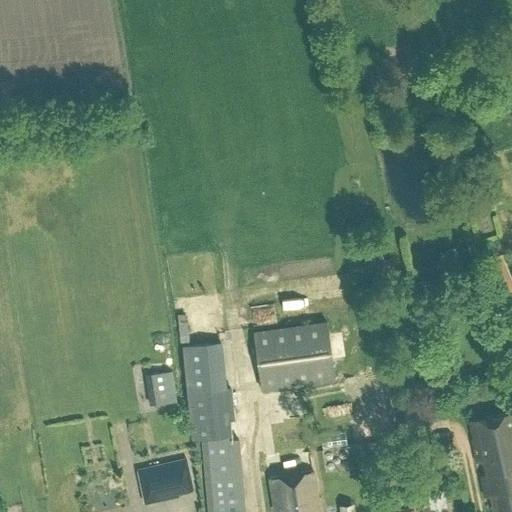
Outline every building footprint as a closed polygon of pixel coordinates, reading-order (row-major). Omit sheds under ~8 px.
[(487,203),(502,198),(496,180),(470,187),(475,205),(486,202),(487,203)] [(253,330),(262,390),(336,379),(327,319),(253,330)] [(216,436),(217,439),(228,438),(228,435),(225,435),(223,410),(234,409),(232,387),(220,388),(216,342),(182,345),(191,438),(216,436)] [(155,403),(176,400),(172,370),(151,372),(155,403)] [(511,511),(511,410),(470,420),(474,438),(472,438),(477,460),(483,459),(486,473),(480,475),(484,494),(489,493),(493,511),(511,511)] [(404,416),(415,463),(431,460),(420,412),(404,416)] [(319,511),(310,450),(266,457),(275,510),(280,509),(280,511),(319,511)] [(176,491),(192,487),(185,458),(137,468),(145,501),(177,494),(176,491)] [(245,511),(242,474),(204,478),(207,511),(245,511)] [(408,495),(388,499),(390,510),(410,506),(408,495)] [(177,500),(179,511),(191,511),(189,498),(177,500)]
